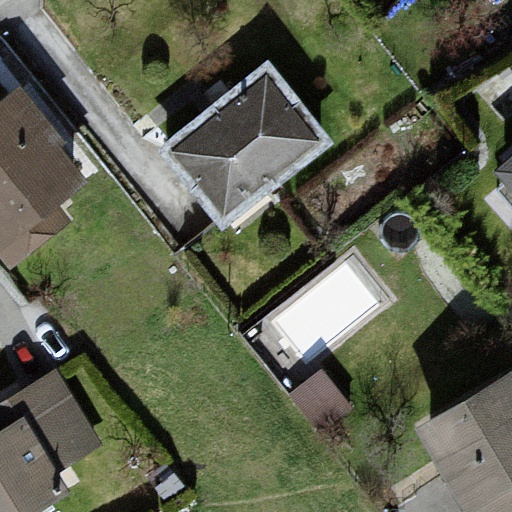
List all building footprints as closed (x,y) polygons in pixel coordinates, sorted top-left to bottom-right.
[(265,57),(156,138),(210,211),(319,130),(265,57)] [(1,77),(0,77),(0,261),(58,219),(37,191),(68,168),(1,77)] [(511,132),(484,157),(511,188),(511,132)] [(0,511),(41,511),(62,500),(49,479),(99,448),(47,365),(0,394),(0,511)] [(511,511),(511,413),(486,371),(388,429),(438,511),(511,511)]
